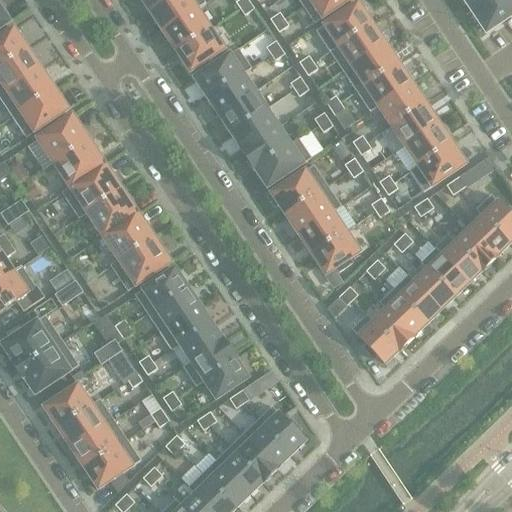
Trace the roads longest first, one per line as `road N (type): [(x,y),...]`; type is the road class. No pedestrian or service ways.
road 1 (residential): [(108,80),(350,445)]
road 2 (residential): [(377,418),(133,61)]
road 3 (residential): [(377,418),(511,288)]
road 4 (residential): [(511,128),(424,0)]
road 5 (residential): [(72,511),(0,403)]
